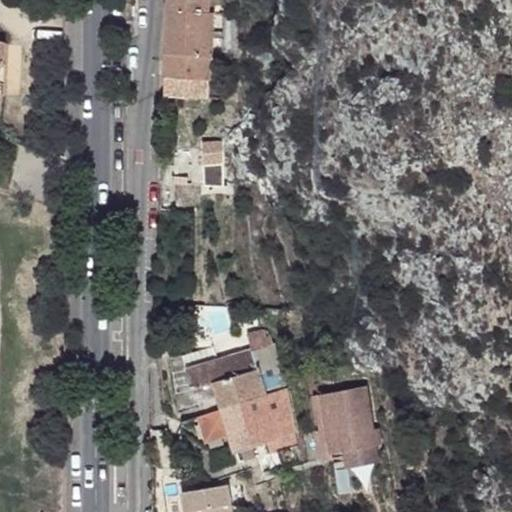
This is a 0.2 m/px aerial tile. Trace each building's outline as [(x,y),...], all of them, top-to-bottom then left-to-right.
[(220,0),(166,0),(165,10),(211,12),(210,7),(205,6),(205,0),(219,0),(220,0)] [(211,12),(165,10),(164,55),(208,58),(211,12)] [(208,58),(164,55),(163,78),(207,79),(208,58)] [(207,79),(163,78),(162,95),(206,97),(207,79)] [(188,162),(160,160),(159,183),(186,184),(188,162)] [(267,332),(247,337),(251,353),(187,370),(191,390),(214,385),(222,409),(265,397),(283,392),(272,353),(270,348),(267,332)] [(352,388),(310,398),(323,456),(335,453),(366,446),(371,445),(367,430),(362,431),(352,388)] [(265,397),(222,409),(228,431),(235,454),(270,446),(272,452),(277,468),(288,464),(286,454),(284,448),(298,444),(283,392),(265,397)] [(222,409),(197,416),(202,439),(228,431),(222,409)] [(366,446),(335,453),(339,471),(370,463),(366,446)] [(295,453),(286,454),(289,464),(297,462),(295,453)] [(208,469),(170,468),(167,511),(244,511),(239,484),(208,490),(208,469)]
